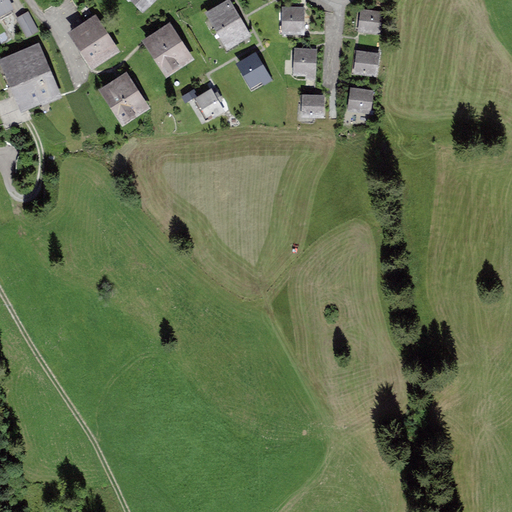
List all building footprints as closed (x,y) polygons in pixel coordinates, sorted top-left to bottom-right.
[(0,0),(0,11),(2,10),(6,16),(12,13),(4,0),(0,0)] [(136,0),(144,8),(152,0),(136,0)] [(229,4),(212,15),(229,44),(246,33),(229,4)] [(95,21),(85,6),(79,10),(88,25),(95,21)] [(286,10),(286,31),(302,31),(302,10),(286,10)] [(380,15),(364,12),(362,29),(378,31),(380,15)] [(29,18),(21,22),(28,34),(36,30),(29,18)] [(75,34),(94,62),(114,50),(95,21),(88,25),(75,34)] [(149,42),(168,71),(188,58),(169,29),(149,42)] [(0,127),(4,126),(9,137),(7,142),(21,148),(30,124),(23,107),(44,98),(45,100),(56,96),(42,62),(41,62),(35,48),(24,52),(24,53),(0,62),(0,127)] [(315,53),(298,51),(297,72),(313,73),(315,53)] [(377,56),(360,54),(357,71),(375,74),(377,56)] [(255,56),(241,65),(252,83),(266,75),(255,56)] [(125,78),(106,91),(124,119),(144,106),(125,78)] [(354,91),(351,108),(369,111),(371,93),(354,91)] [(198,106),(206,120),(222,111),(217,102),(221,100),(217,93),(213,95),(211,92),(199,99),(201,104),(198,106)] [(322,98),(305,98),(305,115),(321,115),(322,98)]
